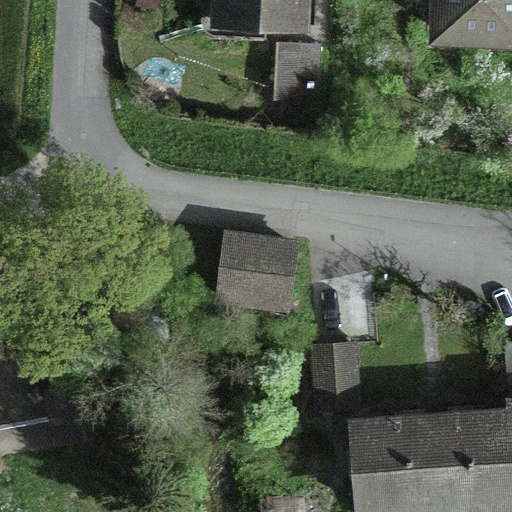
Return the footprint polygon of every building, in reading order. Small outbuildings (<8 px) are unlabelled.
[(217,0),(216,20),(302,24),(303,0),(217,0)] [(511,0),(440,0),(438,32),(511,35),(511,0)] [(312,60),(281,58),(279,94),(310,96),(312,60)] [(293,242),(228,234),(219,295),(285,304),(293,242)] [(354,406),(350,341),(314,343),(319,408),(354,406)] [(511,511),(511,414),(436,420),(442,503),(472,501),(472,511),(511,511)] [(409,505),(442,503),(436,420),(356,425),(361,497),(408,494),(409,505)]
